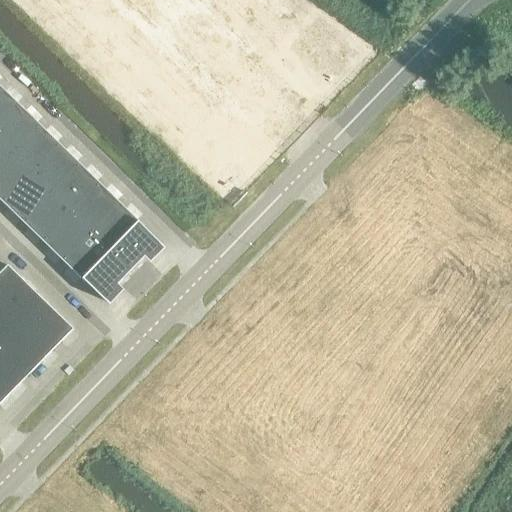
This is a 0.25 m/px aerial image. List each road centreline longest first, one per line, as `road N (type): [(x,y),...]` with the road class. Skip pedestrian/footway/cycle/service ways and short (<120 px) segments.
road 1 (unclassified): [(468,0),(0,487)]
road 2 (unknown): [(206,271),(0,67)]
road 3 (unknown): [(124,358),(13,247)]
